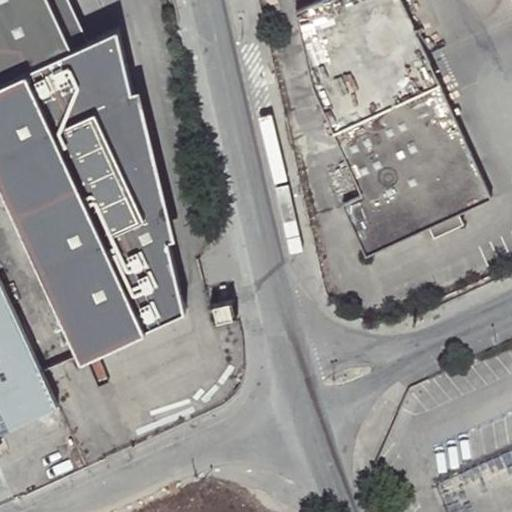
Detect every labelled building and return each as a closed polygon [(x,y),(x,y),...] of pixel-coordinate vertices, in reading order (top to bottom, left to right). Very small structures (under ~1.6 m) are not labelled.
[(0,0),(0,83),(75,50),(52,0),(0,0)] [(52,0),(75,50),(92,42),(72,0),(52,0)] [(342,204),(365,257),(429,227),(458,214),(479,204),(458,185),(446,165),(436,136),(424,48),(402,0),(319,0),(296,11),(311,82),(361,195),(342,204)] [(75,50),(0,83),(0,115),(128,57),(122,28),(92,42),(75,50)] [(479,204),(492,199),(424,48),(436,136),(446,165),(458,185),(479,204)] [(128,57),(0,115),(0,141),(133,81),(128,57)] [(133,81),(0,141),(0,182),(81,359),(184,313),(133,81)] [(463,224),(458,214),(429,227),(432,237),(463,224)] [(0,433),(57,407),(52,396),(0,284),(0,433)] [(212,306),(216,321),(235,316),(231,302),(212,306)]
